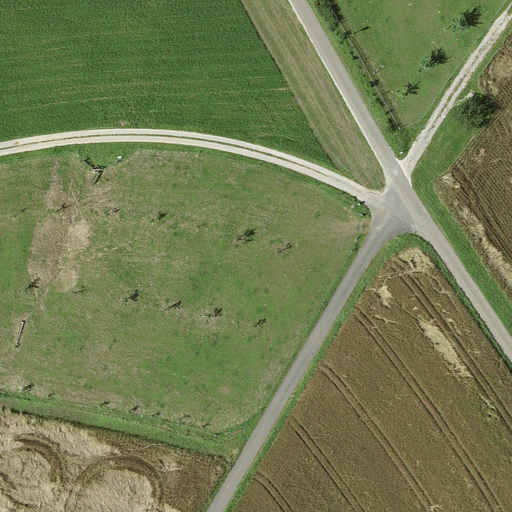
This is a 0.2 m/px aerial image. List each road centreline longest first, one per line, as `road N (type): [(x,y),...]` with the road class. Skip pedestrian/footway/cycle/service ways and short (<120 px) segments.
road 1 (track): [(0,150),(168,135),(270,155),(375,200),(412,205),(383,235),(219,511)]
road 2 (unclassified): [(297,0),(412,205),(511,352)]
road 3 (track): [(511,13),(400,184)]
